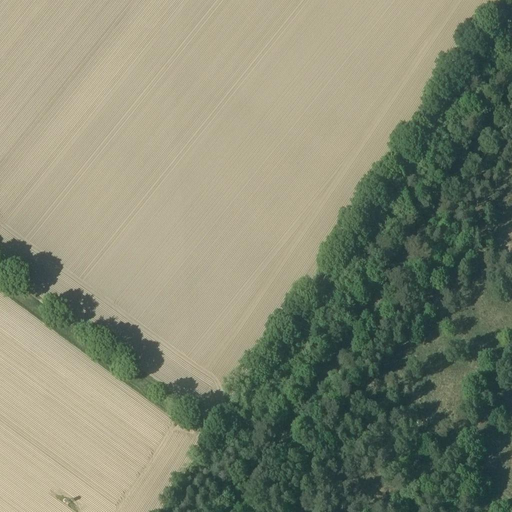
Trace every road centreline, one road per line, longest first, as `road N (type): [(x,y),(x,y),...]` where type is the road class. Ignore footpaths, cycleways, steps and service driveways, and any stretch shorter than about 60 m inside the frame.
road 1 (track): [(232,511),(511,99)]
road 2 (track): [(0,266),(210,421)]
